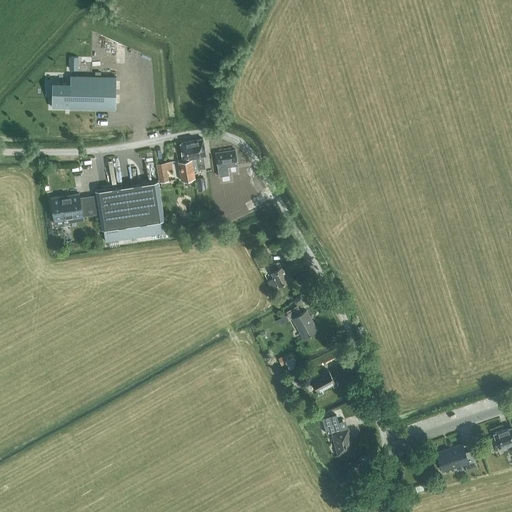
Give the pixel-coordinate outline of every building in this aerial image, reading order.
[(69,69),(78,69),(78,57),(70,57),(69,69)] [(52,83),(52,107),(65,107),(65,105),(70,105),(70,107),(115,108),(116,76),(70,75),(70,83),(52,83)] [(203,138),(191,141),(197,169),(205,168),(204,159),(206,158),(205,155),(203,138)] [(195,178),(194,169),(197,169),(191,141),(180,143),(183,159),(178,160),(181,180),(195,178)] [(218,172),(228,171),(227,166),(237,164),(235,149),(215,152),(218,172)] [(168,181),(168,180),(165,162),(156,163),(159,182),(160,182),(168,181)] [(206,190),(205,178),(197,179),(198,191),(206,190)] [(96,196),(98,212),(103,241),(166,231),(158,181),(95,190),(96,196)] [(268,202),(261,190),(256,193),(263,205),(268,202)] [(98,212),(96,196),(80,199),(79,193),(51,197),(54,220),(83,216),(82,215),(98,212)] [(220,202),(214,204),(217,216),(224,214),(220,202)] [(258,254),(254,257),(260,267),(264,265),(258,254)] [(277,269),(274,263),(268,266),(272,272),(271,272),(274,277),(267,281),(272,288),(283,282),(284,282),(287,280),(287,279),(288,279),(281,266),(277,269)] [(301,313),(298,307),(287,313),(290,319),(292,318),(303,337),(317,329),(306,310),(301,313)] [(285,315),(277,319),(281,327),(289,322),(285,315)] [(279,358),(282,364),(292,359),(288,353),(279,358)] [(319,375),(316,370),(304,376),(309,384),(313,382),(318,391),(335,381),(328,370),(319,375)] [(290,389),(295,386),(289,376),(284,379),(290,389)] [(340,430),(338,422),(324,425),(326,433),(332,432),(338,454),(353,450),(349,436),(350,436),(348,427),(340,430)] [(494,449),(511,442),(511,426),(493,433),(495,437),(490,439),(494,449)] [(465,452),(462,444),(436,453),(442,470),(464,463),(467,470),(477,466),(472,450),(465,452)]
